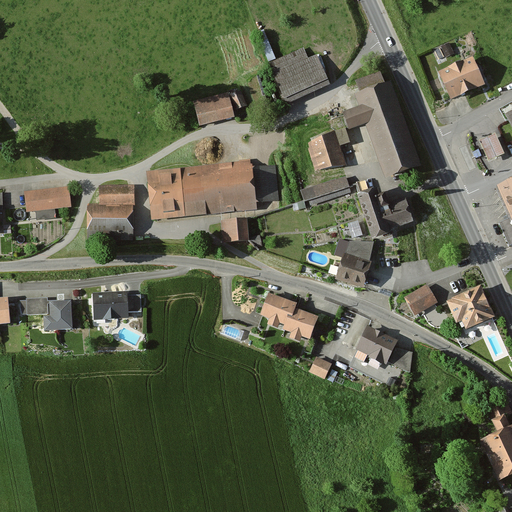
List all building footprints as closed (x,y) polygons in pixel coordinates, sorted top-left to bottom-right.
[(329,86),(317,59),(308,62),(304,51),(277,63),(265,34),(257,38),(285,105),(329,86)] [(476,63),(441,79),(453,106),(488,90),(476,63)] [(423,173),(392,89),(357,102),(362,115),(346,120),(352,137),(367,131),(387,186),(423,173)] [(240,90),(231,94),(238,108),(247,104),(240,90)] [(235,117),(228,93),(194,102),(201,126),(235,117)] [(336,136),(309,147),(317,179),(346,172),(341,151),(350,149),(346,134),(336,136)] [(505,159),(496,140),(481,147),(490,166),(505,159)] [(182,174),(149,178),(155,227),(258,215),(258,209),(280,206),(276,169),(253,172),(252,163),(240,164),(240,165),(181,172),(182,174)] [(351,193),(347,181),(302,195),(306,207),(351,193)] [(370,199),(366,187),(357,190),(375,247),(394,241),(392,236),(415,229),(410,214),(393,219),(387,202),(379,205),(377,197),(370,199)] [(511,188),(501,194),(509,211),(511,216),(511,220),(502,225),(511,247),(511,188)] [(135,189),(100,190),(100,207),(89,207),(90,244),(136,242),(135,211),(136,211),(135,189)] [(70,192),(26,196),(28,216),(72,212),(70,192)] [(246,219),(222,222),(223,242),(248,240),(246,219)] [(358,221),(348,223),(352,238),(363,234),(358,221)] [(376,249),(351,248),(347,260),(346,260),(338,289),(366,297),(374,269),(371,268),(376,249)] [(437,300),(426,284),(406,297),(417,314),(437,300)] [(495,315),(480,285),(464,293),(447,301),(457,323),(462,320),(466,329),(495,315)] [(129,298),(94,299),(95,325),(130,324),(130,316),(142,315),(142,299),(129,300),(129,298)] [(299,311),(271,300),(262,324),(272,327),(270,332),(280,336),(282,331),(286,333),(285,337),(294,340),(292,346),(303,350),(305,345),(312,347),(320,324),(298,316),(299,311)] [(48,320),(48,302),(28,303),(28,321),(48,320)] [(0,330),(11,330),(10,304),(0,304),(0,330)] [(74,307),(51,308),(51,322),(45,322),(46,337),(75,335),(74,307)] [(400,346),(368,333),(358,357),(372,363),(371,365),(388,372),(400,346)] [(333,369),(317,362),(310,377),(326,384),(333,369)] [(511,433),(506,421),(511,418),(511,414),(508,405),(488,414),(501,440),(483,448),(502,489),(511,484),(511,433)]
